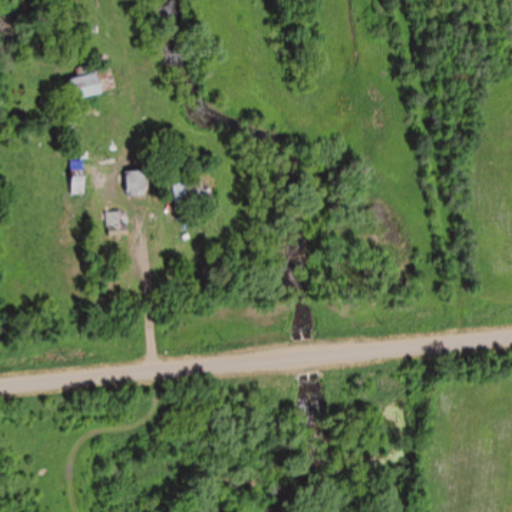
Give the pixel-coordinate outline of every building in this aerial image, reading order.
[(115,90),(110,69),(96,72),(96,71),(66,79),(71,101),(115,90)] [(83,162),(70,162),(70,196),(83,196),(83,162)] [(144,197),(144,172),(124,172),(124,197),(144,197)] [(174,211),(205,210),(204,182),(173,184),(174,211)] [(126,213),(106,213),(106,239),(126,239),(126,213)]
